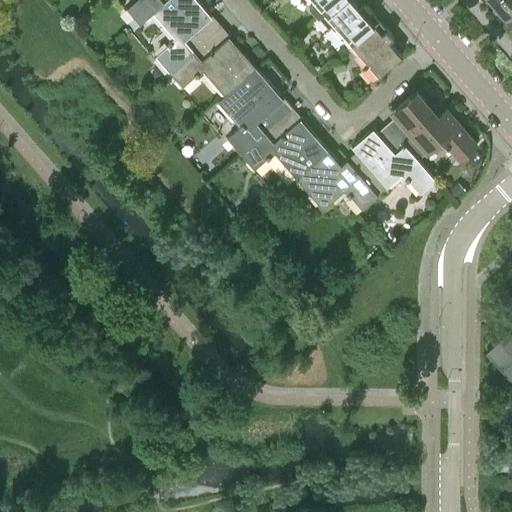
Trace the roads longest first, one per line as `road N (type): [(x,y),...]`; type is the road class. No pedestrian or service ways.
road 1 (unclassified): [(450,511),(454,254),(465,227),(511,188)]
road 2 (residential): [(436,40),(342,125),(234,0)]
